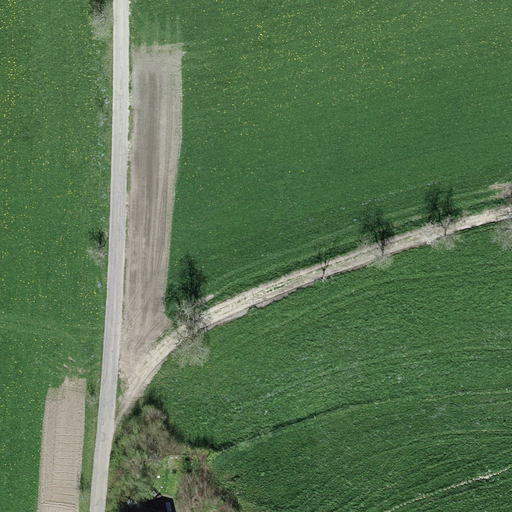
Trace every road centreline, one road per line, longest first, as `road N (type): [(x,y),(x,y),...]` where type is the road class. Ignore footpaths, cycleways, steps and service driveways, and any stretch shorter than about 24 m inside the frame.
road 1 (unclassified): [(97,511),(115,267),(120,0)]
road 2 (track): [(104,427),(184,330),(286,283),(511,211)]
